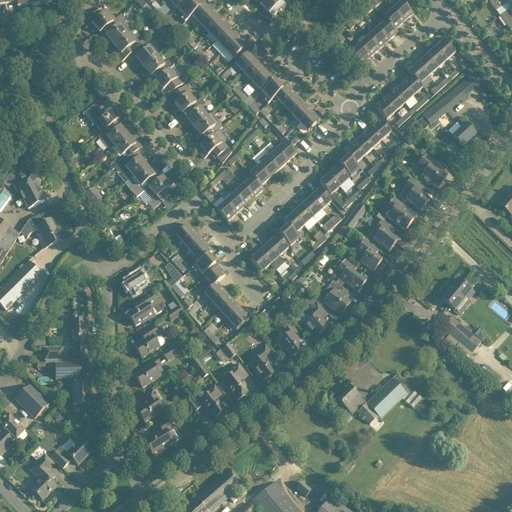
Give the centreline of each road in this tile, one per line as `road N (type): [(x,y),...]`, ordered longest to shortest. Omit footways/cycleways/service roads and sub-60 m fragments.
road 1 (tertiary): [(142,503),(348,343),(511,138)]
road 2 (residential): [(192,208),(188,176),(166,142),(115,81),(67,43)]
road 3 (residential): [(231,247),(307,172),(310,157),(346,125),(347,111)]
road 4 (residential): [(124,449),(112,405),(102,273)]
road 5 (residential): [(0,386),(61,280),(99,263)]
road 6 (residential): [(347,111),(230,0)]
road 7 (residential): [(347,111),(444,12)]
road 8 (residential): [(99,263),(55,148)]
